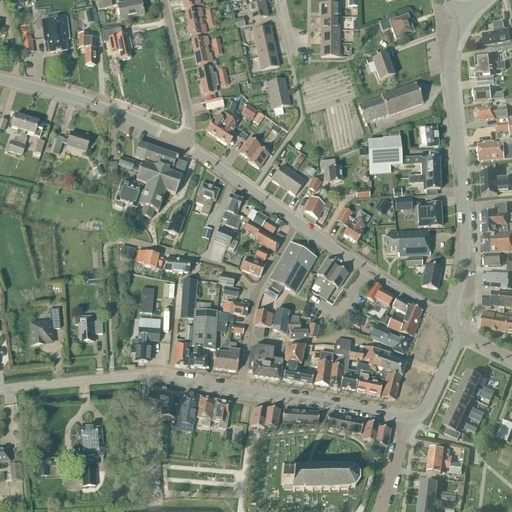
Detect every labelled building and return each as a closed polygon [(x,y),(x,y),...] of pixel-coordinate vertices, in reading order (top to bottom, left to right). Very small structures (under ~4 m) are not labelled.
[(98,12),(112,8),(109,0),(106,0),(96,2),(98,12)] [(181,0),(184,10),(195,7),(200,6),(198,0),(181,0)] [(244,0),(246,9),(264,5),(263,0),(244,0)] [(120,21),(143,16),(140,1),(117,6),(120,21)] [(264,5),(246,9),(249,22),(267,18),(264,5)] [(320,18),(339,18),(339,12),(339,6),(339,5),(320,5),(320,18)] [(187,26),(201,23),(200,18),(203,18),(201,10),(196,11),(185,13),(187,26)] [(207,21),(214,20),(212,12),(205,14),(207,21)] [(395,20),(394,16),(385,19),(386,21),(379,24),(382,33),(391,30),(395,42),(414,35),(407,16),(395,20)] [(320,32),(339,32),(339,18),(320,18),(320,32)] [(49,54),(67,52),(65,41),(68,40),(66,19),(42,22),(46,54),(49,54)] [(241,19),(235,21),(236,29),(243,28),(241,19)] [(214,20),(207,21),(208,29),(216,27),(214,20)] [(494,33),(482,35),(484,47),(510,42),(508,30),(504,31),(502,21),(492,23),(494,33)] [(201,23),(187,26),(190,38),(201,35),(206,34),(204,26),(202,27),(201,23)] [(254,46),(272,42),(270,29),(252,33),(254,46)] [(103,39),(117,37),(116,30),(102,32),(103,39)] [(339,45),(339,32),(320,32),(320,45),(339,45)] [(31,41),(30,35),(21,36),(23,54),(33,53),(32,41),(31,41)] [(95,67),(95,57),(95,55),(95,54),(95,50),(95,40),(87,40),(87,35),(79,36),(79,50),(85,50),(85,67),(95,67)] [(193,54),(207,51),(206,47),(209,46),(207,39),(202,40),(202,39),(191,42),(193,54)] [(131,59),(129,51),(130,50),(128,40),(111,44),(113,52),(118,51),(120,62),(131,59)] [(213,50),(220,48),(218,40),(211,42),(213,50)] [(257,59),(275,55),(272,42),(254,46),(257,59)] [(495,53),(511,50),(511,43),(494,47),(495,53)] [(338,59),(339,45),(320,45),(320,58),(338,59)] [(220,48),(213,50),(214,57),(221,56),(220,48)] [(207,51),(193,54),(196,66),(207,64),(212,63),(210,55),(208,55),(207,51)] [(378,60),(376,54),(364,58),(367,66),(373,64),(379,82),(394,77),(386,57),(378,60)] [(275,55),(257,59),(260,72),(278,68),(275,55)] [(492,64),(491,55),(474,56),(475,66),(475,67),(476,79),(494,77),(493,71),(505,70),(504,63),(492,64)] [(200,84),(216,80),(215,74),(213,75),(211,69),(197,72),(200,84)] [(219,80),(226,78),(225,70),(217,72),(219,80)] [(226,78),(219,80),(221,87),(228,86),(226,78)] [(493,85),(493,79),(476,80),(477,87),(493,85)] [(216,80),(200,84),(203,96),(216,93),(215,87),(218,87),(216,80)] [(269,98),(287,94),(284,81),(266,84),(269,98)] [(250,85),(252,91),(260,89),(259,83),(250,85)] [(387,118),(422,106),(415,85),(380,98),(381,99),(358,107),(364,125),(387,117),(387,118)] [(490,94),(489,89),(473,90),(474,102),(503,99),(503,92),(490,94)] [(287,94),(269,98),(272,111),(282,109),(290,108),(287,94)] [(207,112),(223,108),(221,98),(204,102),(207,112)] [(233,103),(229,112),(233,114),(238,105),(233,103)] [(251,121),(257,112),(247,105),(241,114),(251,121)] [(476,122),(494,120),(494,119),(507,118),(506,106),(493,107),(493,109),(475,111),(475,113),(474,114),(475,118),(476,120),(476,122)] [(217,140),(233,116),(226,112),(221,119),(217,117),(206,133),(217,140)] [(258,127),(263,118),(258,114),(252,123),(258,127)] [(15,155),(26,120),(14,116),(10,129),(17,131),(15,136),(14,136),(12,143),(10,142),(7,152),(15,155)] [(233,116),(217,140),(227,147),(235,136),(230,133),(239,120),(233,116)] [(26,120),(15,155),(21,157),(24,147),(24,146),(26,140),(25,140),(27,134),(34,136),(33,138),(39,140),(44,126),(38,124),(38,123),(26,120)] [(511,136),(511,122),(508,123),(508,124),(494,126),(495,133),(509,132),(509,137),(511,136)] [(418,150),(438,148),(436,128),(419,129),(421,146),(418,146),(418,150)] [(85,153),(90,140),(70,134),(68,141),(57,138),(52,155),(58,157),(62,144),(67,146),(66,147),(85,153)] [(438,160),(421,161),(421,158),(401,159),(399,139),(367,141),(370,176),(390,175),(389,167),(420,166),(421,177),(439,177),(438,160)] [(249,161),(258,149),(259,147),(249,140),(239,155),(249,161)] [(40,156),(44,143),(38,142),(34,154),(40,156)] [(511,144),(493,145),(493,143),(485,144),(485,146),(478,146),(479,163),(511,161),(511,144)] [(186,165),(177,162),(177,161),(176,160),(177,157),(139,144),(134,159),(143,162),(142,164),(136,182),(146,186),(139,207),(143,208),(140,217),(150,221),(153,212),(158,213),(165,193),(175,196),(186,165)] [(258,149),(249,161),(247,164),(258,171),(268,156),(258,149)] [(292,166),(295,160),(289,156),(286,161),(292,166)] [(137,171),(139,164),(120,158),(117,167),(131,172),(132,169),(137,171)] [(335,169),(334,161),(319,163),(320,172),(323,171),(324,185),(341,183),(339,169),(335,169)] [(283,190),(294,174),(282,166),(272,182),(283,190)] [(97,179),(103,176),(99,168),(93,171),(97,179)] [(311,179),(315,173),(311,170),(307,176),(311,179)] [(511,178),(496,179),(496,177),(496,172),(479,173),(480,196),(497,195),(497,194),(511,193),(511,178)] [(294,174),(283,190),(295,198),(305,182),(294,174)] [(421,177),(408,177),(408,185),(422,185),(422,183),(425,183),(425,192),(436,191),(440,191),(439,177),(421,177)] [(320,184),(313,180),(308,190),(315,194),(320,184)] [(138,192),(140,186),(132,183),(130,187),(121,184),(115,203),(116,203),(114,207),(121,210),(123,205),(136,210),(142,194),(138,192)] [(214,203),(218,192),(201,185),(197,197),(198,197),(195,205),(202,208),(200,214),(207,217),(213,203),(214,203)] [(401,198),(401,190),(393,190),(393,199),(401,198)] [(234,230),(239,219),(235,217),(242,201),(230,197),(224,213),(221,220),(226,222),(225,227),(234,230)] [(320,205),(315,201),(311,199),(304,213),(317,221),(323,209),(329,211),(333,203),(332,203),(322,204),(321,203),(320,205)] [(403,212),(403,208),(411,208),(411,199),(394,200),(394,213),(403,212)] [(387,210),(390,206),(383,202),(380,206),(387,210)] [(511,224),(507,225),(506,204),(494,205),(495,213),(481,214),(482,235),(496,234),(496,233),(511,232),(511,224)] [(184,222),(186,214),(189,207),(182,205),(177,219),(172,217),(170,225),(167,233),(178,237),(183,221),(184,222)] [(416,208),(417,228),(428,228),(441,228),(440,206),(426,206),(427,207),(416,208)] [(354,222),(348,219),(351,215),(344,210),(337,223),(347,229),(342,237),(356,245),(362,235),(360,234),(369,219),(359,213),(354,222)] [(261,229),(267,219),(257,213),(251,223),(261,229)] [(271,217),(268,223),(276,228),(279,222),(271,217)] [(267,222),(262,230),(272,236),(277,228),(276,228),(268,223),(267,222)] [(270,235),(248,223),(243,231),(256,239),(254,242),(274,254),(283,238),(277,234),(275,238),(270,235)] [(208,241),(211,231),(204,229),(201,239),(208,241)] [(228,248),(233,236),(219,230),(214,242),(228,248)] [(429,256),(428,232),(396,234),(387,234),(387,237),(384,237),(385,256),(397,255),(398,258),(429,256)] [(483,255),(511,253),(511,233),(496,235),(496,236),(482,236),(483,255)] [(299,250),(290,244),(269,280),(273,283),(265,296),(275,302),(282,288),(295,295),(316,259),(306,254),(305,248),(299,250)] [(132,262),(134,250),(121,247),(119,259),(132,262)] [(264,262),(267,255),(258,250),(254,257),(252,262),(246,260),(241,272),(259,279),(265,265),(261,263),(262,261),(264,262)] [(159,271),(162,261),(157,260),(158,257),(137,252),(135,263),(143,265),(143,267),(159,271)] [(484,268),(500,268),(500,256),(483,256),(484,268)] [(188,275),(189,264),(174,263),(174,261),(165,260),(164,272),(188,275)] [(321,291),(337,268),(326,261),(316,276),(319,278),(313,286),(321,291)] [(437,291),(441,269),(425,266),(421,288),(437,291)] [(321,291),(317,297),(326,303),(335,289),(337,291),(347,275),(337,268),(321,291)] [(511,270),(506,271),(506,274),(484,274),(483,288),(510,291),(511,281),(511,270)] [(89,284),(102,283),(101,271),(88,272),(89,284)] [(232,289),(235,278),(220,275),(218,286),(232,289)] [(196,282),(183,281),(180,311),(180,319),(193,320),(194,311),(196,282)] [(388,307),(393,298),(380,290),(380,289),(374,285),(366,299),(373,303),(374,300),(388,307)] [(222,296),(237,299),(238,291),(224,288),(222,296)] [(511,310),(511,295),(491,294),(491,299),(483,299),(482,308),(490,309),(490,308),(499,309),(499,314),(503,314),(504,309),(511,310)] [(306,302),(297,299),(294,309),(303,312),(306,302)] [(410,339),(418,320),(421,312),(415,310),(415,309),(407,305),(397,299),(392,308),(406,316),(402,324),(391,319),(387,329),(410,339)] [(216,323),(217,314),(217,313),(209,313),(210,305),(196,304),(195,312),(194,312),(193,320),(193,328),(192,346),(189,368),(206,370),(208,358),(206,358),(207,351),(215,352),(216,328),(216,323)] [(245,318),(247,307),(231,304),(229,315),(245,318)] [(30,347),(45,346),(44,344),(52,344),(51,331),(60,330),(58,310),(49,311),(50,324),(30,325),(31,338),(30,338),(30,347)] [(269,329),(272,315),(256,312),(254,327),(269,329)] [(285,338),(287,318),(287,314),(275,312),(271,331),(285,338)] [(503,322),(503,317),(482,313),(480,329),(492,331),(494,321),(503,322)] [(216,323),(216,328),(225,329),(226,322),(233,323),(234,318),(227,316),(228,316),(217,314),(216,323)] [(91,323),(91,317),(74,318),(74,327),(78,327),(79,344),(93,343),(92,336),(96,336),(102,336),(101,323),(91,323)] [(363,320),(357,318),(356,317),(351,327),(359,330),(364,321),(363,320)] [(511,318),(503,317),(503,322),(494,321),(492,331),(506,334),(507,323),(511,323),(511,318)] [(307,339),(308,332),(299,333),(299,325),(297,325),(298,318),(287,318),(285,338),(290,338),(290,341),(307,341),(307,339)] [(308,332),(307,339),(316,340),(318,328),(309,326),(308,332)] [(191,342),(192,328),(185,327),(184,341),(191,342)] [(396,341),(388,337),(389,333),(375,327),(369,340),(392,350),(392,352),(402,356),(409,341),(398,336),(396,341)] [(159,331),(154,331),(138,330),(137,342),(132,341),(131,354),(137,354),(136,363),(148,364),(149,348),(148,348),(148,342),(159,343),(159,331)] [(187,368),(189,345),(190,344),(184,344),(184,342),(176,341),(174,367),(187,368)] [(348,359),(349,352),(350,343),(337,341),(335,343),(333,356),(343,358),(342,367),(332,366),(329,390),(339,392),(340,389),(342,379),(344,379),(345,376),(346,374),(346,372),(347,361),(348,359)] [(228,356),(226,373),(236,374),(239,353),(235,352),(235,345),(229,345),(228,352),(228,356)] [(285,364),(300,366),(305,347),(291,347),(286,350),(283,363),(285,363),(285,364)] [(279,383),(282,363),(271,361),(273,350),(255,348),(250,351),(247,374),(252,374),(252,379),(279,383)] [(370,368),(370,369),(384,373),(398,377),(401,378),(405,366),(387,360),(388,356),(364,348),(362,355),(361,361),(369,363),(368,367),(370,368)] [(361,361),(362,355),(349,352),(348,359),(347,361),(356,363),(357,360),(361,361)] [(330,365),(329,365),(329,363),(331,363),(332,355),(320,353),(318,363),(314,385),(328,387),(330,365)] [(228,356),(215,354),(213,371),(226,373),(228,356)] [(299,369),(300,366),(285,364),(282,381),(295,383),(311,386),(313,372),(298,370),(298,369),(299,369)] [(370,368),(368,367),(358,364),(356,372),(360,372),(356,393),(379,398),(383,382),(370,379),(371,376),(368,376),(370,369),(370,368)] [(342,379),(340,389),(355,392),(358,373),(346,372),(346,374),(345,376),(344,379),(342,379)] [(384,387),(381,398),(394,402),(400,379),(398,378),(398,377),(384,373),(382,382),(384,382),(383,387),(384,387)] [(475,390),(476,389),(478,385),(480,379),(467,373),(462,384),(475,390)] [(481,392),(475,390),(462,384),(457,394),(470,401),(473,395),(478,397),(481,392)] [(160,416),(175,419),(179,394),(150,388),(147,400),(148,400),(147,405),(162,408),(160,416)] [(481,392),(492,397),(494,393),(483,388),(481,392)] [(490,402),(492,397),(481,392),(478,397),(482,398),(489,402),(490,402)] [(468,407),(470,401),(457,394),(452,405),(466,411),(471,414),(473,409),(468,407)] [(193,427),(194,420),(193,420),(198,398),(184,395),(177,425),(193,427)] [(209,429),(210,421),(214,402),(199,399),(195,419),(203,420),(202,428),(209,429)] [(226,431),(230,405),(216,402),(212,422),(219,424),(218,430),(226,431)] [(471,414),(466,411),(452,405),(447,416),(461,422),(463,416),(468,419),(471,414)] [(264,428),(276,430),(279,412),(266,409),(266,412),(264,428)] [(471,414),(482,419),(484,414),(473,409),(471,414)] [(266,412),(254,410),(251,428),(264,430),(264,428),(266,412)] [(300,425),(300,413),(283,412),(282,424),(300,425)] [(300,413),(300,425),(318,427),(318,414),(300,413)] [(479,424),(482,419),(471,414),(468,419),(479,424)] [(343,432),(345,419),(328,416),(326,428),(343,432)] [(456,433),(461,422),(447,416),(442,427),(446,429),(443,435),(457,441),(460,435),(456,433)] [(345,419),(343,432),(360,435),(363,423),(345,419)] [(507,443),(511,428),(511,425),(503,422),(496,438),(507,443)] [(374,444),(378,429),(378,426),(366,424),(362,442),(374,444)] [(475,435),(477,430),(466,424),(463,429),(475,435)] [(166,433),(168,427),(159,425),(158,432),(157,437),(166,439),(166,433)] [(378,429),(374,444),(374,446),(386,449),(390,431),(378,429)] [(102,458),(100,430),(91,431),(91,430),(85,430),(85,431),(75,432),(78,464),(80,464),(82,489),(95,488),(93,463),(92,463),(92,459),(102,458)] [(0,450),(0,463),(10,463),(8,449),(0,450)] [(428,461),(451,464),(451,460),(448,459),(449,452),(430,449),(428,461)] [(451,464),(428,461),(427,473),(440,475),(441,469),(450,470),(449,474),(461,476),(462,465),(451,464)] [(10,466),(12,482),(20,481),(18,465),(10,466)] [(349,468),(348,468),(348,466),(346,466),(346,468),(339,468),(339,466),(337,466),(337,468),(329,468),(329,467),(328,467),(328,468),(321,468),(321,467),(319,467),(319,468),(312,469),(312,467),(310,467),(310,469),(303,469),(303,467),(301,467),(301,469),(294,469),(294,467),(292,467),(292,469),(292,474),(281,474),(280,486),(283,486),(283,491),(293,492),(293,493),(294,493),(294,492),(302,492),(302,493),(304,493),(304,492),(311,492),(311,493),(312,493),(312,491),(319,491),(319,493),(321,493),(321,491),(328,491),(328,493),(330,493),(330,491),(337,491),(337,493),(339,493),(339,491),(346,491),(346,493),(348,493),(348,491),(349,490),(350,490),(351,490),(352,489),(353,489),(354,490),(355,489),(354,488),(355,487),(355,486),(356,485),(357,483),(358,484),(359,482),(357,482),(357,481),(358,480),(358,479),(358,478),(357,477),(359,476),(358,474),(357,475),(356,474),(356,473),(355,472),(354,471),(355,470),(354,468),(353,470),(352,469),(350,469),(349,468)] [(420,494),(456,499),(456,496),(441,494),(441,491),(436,490),(436,484),(422,482),(420,494)] [(440,500),(455,502),(456,499),(420,494),(419,506),(433,508),(434,502),(439,502),(440,500)]
